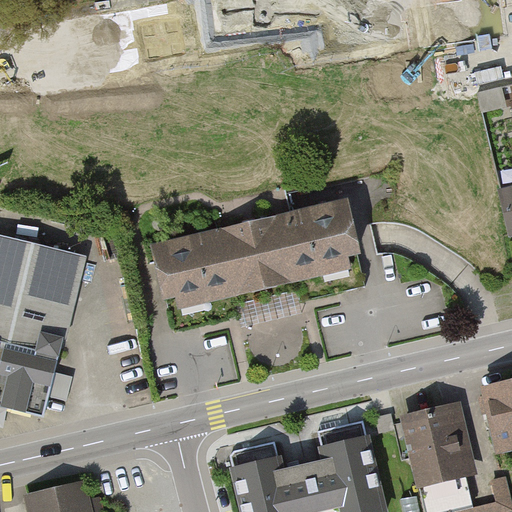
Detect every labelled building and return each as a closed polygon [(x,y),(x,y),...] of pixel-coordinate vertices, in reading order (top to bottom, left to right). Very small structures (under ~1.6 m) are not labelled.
[(506,0),(406,0),(412,50),(511,38),(506,0)] [(511,189),(496,193),(508,238),(511,237),(511,189)] [(349,194),(143,238),(161,320),(366,276),(349,194)] [(0,415),(38,424),(74,264),(0,247),(0,415)] [(511,383),(476,392),(492,460),(511,455),(511,383)] [(460,404),(394,420),(414,511),(511,511),(511,485),(511,484),(492,489),(496,505),(470,511),(463,478),(477,475),(460,404)] [(275,443),(230,453),(243,511),(349,511),(383,504),(364,422),(319,433),(326,463),(283,473),(275,443)] [(17,511),(105,511),(102,499),(85,502),(81,483),(14,498),(17,511)]
